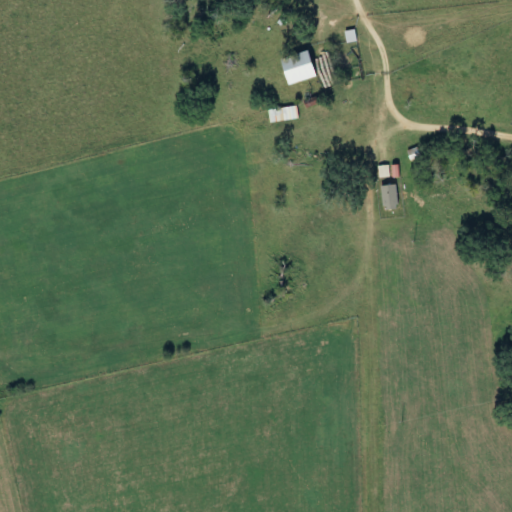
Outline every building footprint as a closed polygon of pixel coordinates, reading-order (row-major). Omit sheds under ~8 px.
[(328,46),(353,41),(348,16),(323,20),(328,46)] [(312,76),(303,50),(276,59),(284,85),(312,76)] [(293,119),(292,107),(265,110),(266,122),(293,119)] [(403,151),(406,161),(416,158),(413,148),(403,151)] [(377,186),(379,210),(394,209),(392,184),(377,186)]
